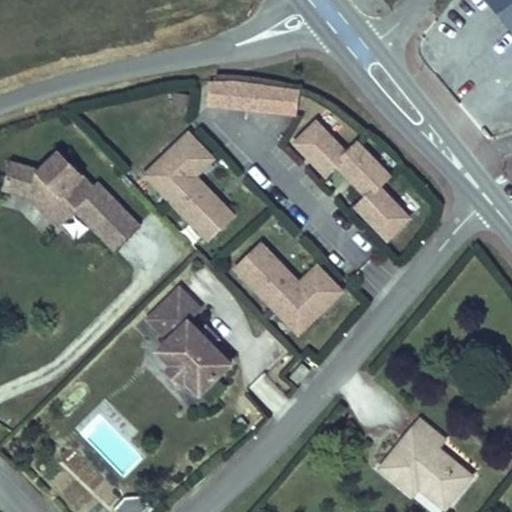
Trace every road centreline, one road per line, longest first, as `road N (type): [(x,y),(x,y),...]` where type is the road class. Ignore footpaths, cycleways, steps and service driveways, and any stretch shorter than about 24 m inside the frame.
road 1 (unclassified): [(198,511),(306,408),(486,196)]
road 2 (tertiary): [(0,106),(230,46)]
road 3 (primary): [(468,174),(366,57)]
